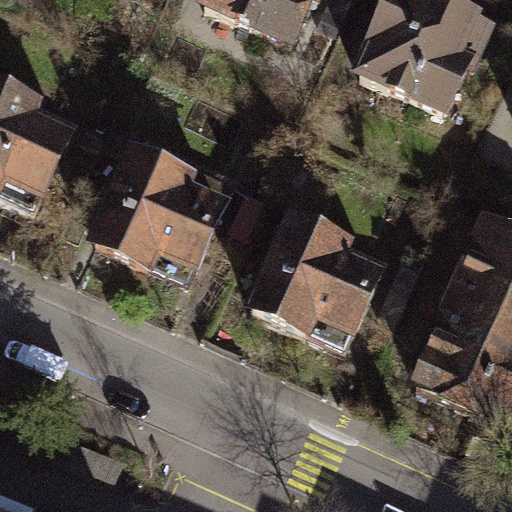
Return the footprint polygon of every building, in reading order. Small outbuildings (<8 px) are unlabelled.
[(0,0),(0,2),(36,18),(43,0),(0,0)] [(323,0),(202,0),(190,29),(294,71),(323,0)] [(496,35),(408,0),(389,0),(348,100),(452,142),(496,35)] [(44,119),(0,99),(0,218),(4,209),(42,226),(77,149),(38,132),(44,119)] [(199,193),(129,163),(82,270),(150,299),(155,287),(194,304),(231,221),(194,205),(199,193)] [(351,262),(287,234),(240,339),(305,368),(313,349),(353,367),(386,292),(345,275),(351,262)] [(511,249),(479,236),(441,322),(511,352),(511,249)] [(511,352),(441,322),(404,409),(511,455),(511,352)]
